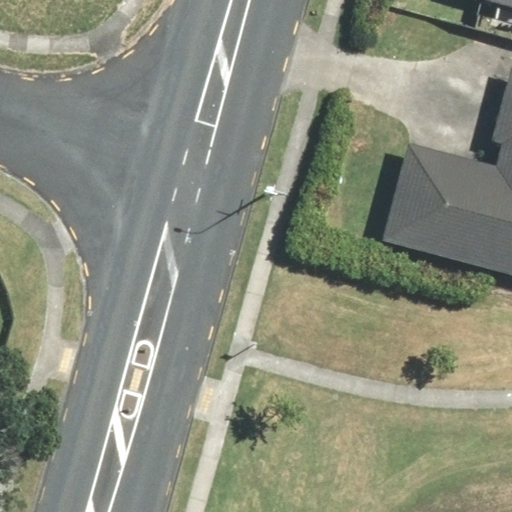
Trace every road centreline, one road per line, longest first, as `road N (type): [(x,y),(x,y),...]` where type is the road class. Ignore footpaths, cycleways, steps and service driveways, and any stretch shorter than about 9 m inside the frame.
road 1 (secondary): [(94,511),(190,193)]
road 2 (secondary): [(190,193),(241,0)]
road 3 (residential): [(0,139),(190,193)]
